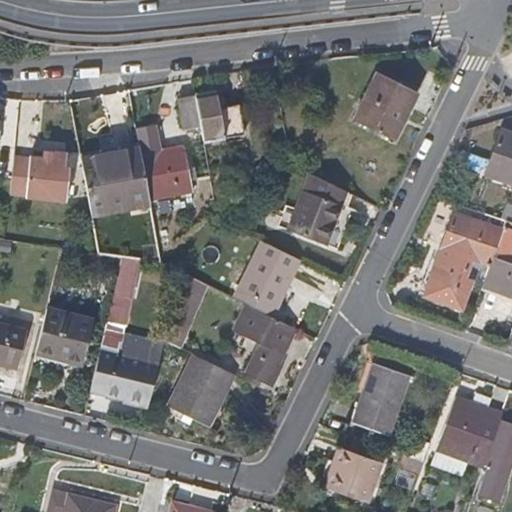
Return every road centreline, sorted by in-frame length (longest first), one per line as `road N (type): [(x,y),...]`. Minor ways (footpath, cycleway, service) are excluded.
road 1 (residential): [(0,73),(491,18)]
road 2 (residential): [(356,322),(278,487),(0,418)]
road 3 (residential): [(491,18),(356,322)]
road 4 (secondary): [(0,6),(78,19),(268,2)]
road 5 (residential): [(356,322),(511,375)]
